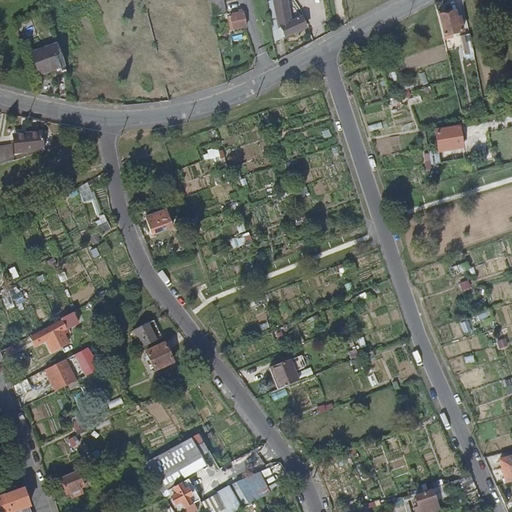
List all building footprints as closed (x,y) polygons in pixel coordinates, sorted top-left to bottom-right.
[(273,30),(275,42),(281,41),(283,38),(305,28),(300,17),(290,22),(285,0),(277,0),(275,0),(280,29),(273,30)] [(439,16),(444,37),(463,33),(460,18),(457,19),(455,13),(439,16)] [(242,14),(229,16),(233,31),(245,29),(242,14)] [(464,55),(474,54),(470,35),(461,36),(464,55)] [(58,74),(67,71),(57,44),(32,53),(39,72),(55,67),(58,74)] [(370,83),(373,98),(389,95),(387,81),(370,83)] [(458,127),(435,131),(438,153),(462,148),(458,127)] [(42,130),(13,133),(15,154),(44,151),(42,130)] [(206,130),(167,143),(175,167),(205,157),(200,144),(209,141),(206,130)] [(65,137),(52,141),(53,147),(66,143),(65,137)] [(0,163),(14,159),(12,143),(0,145),(0,163)] [(187,195),(208,187),(203,175),(213,172),(208,158),(177,169),(187,195)] [(78,186),(84,202),(95,198),(89,182),(78,186)] [(221,199),(236,196),(233,182),(218,185),(221,199)] [(148,222),(150,226),(153,225),(156,234),(172,228),(167,212),(147,219),(148,222)] [(101,233),(111,228),(106,217),(96,221),(101,233)] [(58,320),(59,322),(60,324),(71,319),(69,315),(58,320)] [(137,328),(146,347),(162,338),(158,329),(154,320),(137,328)] [(64,331),(60,324),(59,322),(39,333),(43,341),(64,331)] [(75,324),(66,329),(68,333),(77,328),(75,324)] [(165,345),(147,352),(155,370),(172,363),(169,354),(165,345)] [(13,351),(10,346),(3,350),(5,354),(13,351)] [(85,376),(100,368),(88,347),(74,354),(85,376)] [(65,359),(45,369),(56,390),(75,381),(65,359)] [(275,377),(280,390),(300,382),(291,361),(272,369),(275,377)] [(27,378),(12,386),(16,396),(32,388),(27,378)] [(194,437),(199,445),(203,442),(203,441),(199,434),(194,437)] [(398,436),(369,445),(385,497),(400,492),(396,480),(410,475),(398,436)] [(193,437),(143,463),(160,489),(184,476),(178,466),(201,453),(193,437)] [(203,454),(209,450),(203,442),(199,445),(203,454)] [(511,456),(499,460),(506,484),(511,481),(511,456)] [(442,464),(443,469),(456,466),(454,461),(442,464)] [(78,470),(59,478),(66,493),(84,486),(78,470)] [(230,485),(242,507),(271,493),(260,472),(230,485)] [(460,487),(475,482),(472,476),(470,476),(457,480),(460,487)] [(189,478),(168,488),(179,510),(200,499),(189,478)] [(217,494),(226,511),(231,511),(242,507),(230,485),(216,493),(217,494)] [(24,486),(0,494),(0,511),(15,511),(31,507),(24,486)] [(433,491),(415,496),(419,511),(427,511),(433,510),(431,502),(436,501),(433,491)] [(202,502),(207,511),(226,511),(217,494),(202,502)]
